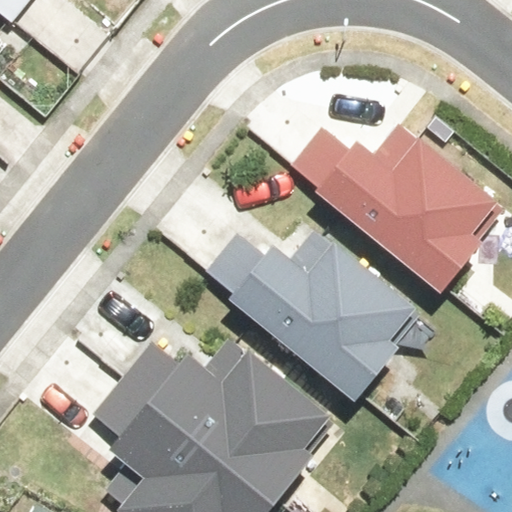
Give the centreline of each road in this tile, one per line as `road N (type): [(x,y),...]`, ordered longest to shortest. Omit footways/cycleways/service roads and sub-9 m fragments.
road 1 (residential): [(0,306),(222,28),(283,0)]
road 2 (residential): [(402,0),(461,22),(511,63)]
